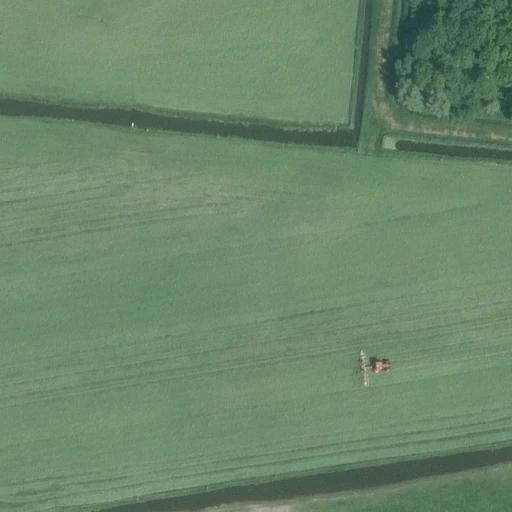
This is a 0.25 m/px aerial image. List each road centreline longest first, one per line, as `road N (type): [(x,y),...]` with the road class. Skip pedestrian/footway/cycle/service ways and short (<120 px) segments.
road 1 (track): [(366,160),(386,0)]
road 2 (track): [(511,138),(372,112)]
